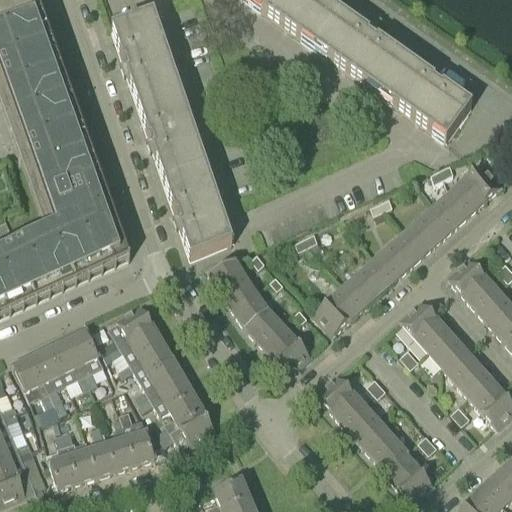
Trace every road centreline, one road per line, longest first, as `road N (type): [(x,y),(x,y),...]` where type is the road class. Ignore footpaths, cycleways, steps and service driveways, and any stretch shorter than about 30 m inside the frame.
road 1 (residential): [(165,275),(68,0)]
road 2 (residential): [(471,151),(510,107),(363,0)]
road 3 (residential): [(267,424),(421,283)]
road 4 (residential): [(0,351),(165,275)]
road 5 (residential): [(267,424),(165,275)]
road 6 (residential): [(511,384),(421,283)]
road 7 (residential): [(421,283),(511,198)]
